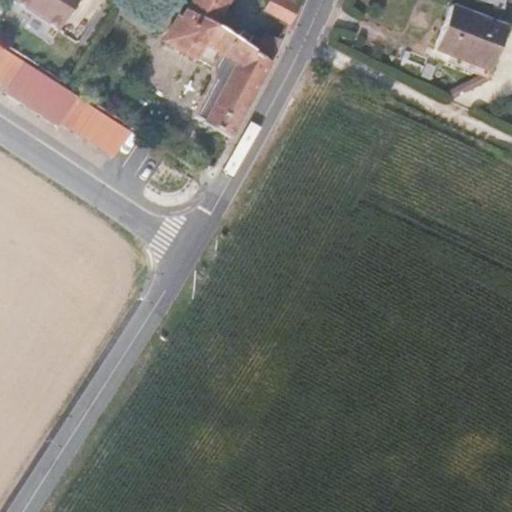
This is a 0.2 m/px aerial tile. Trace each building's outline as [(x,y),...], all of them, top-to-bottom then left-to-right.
[(10,0),(52,26),(68,0),(10,0)] [(209,26),(222,0),(183,0),(179,9),(209,26)] [(282,24),(293,2),(289,0),(261,0),(258,7),(282,24)] [(227,38),(209,26),(179,9),(174,18),(170,16),(157,39),(205,67),(205,83),(187,116),(223,139),(243,101),(263,62),(227,38)] [(487,83),(510,33),(453,9),(431,59),(487,83)] [(251,43),(232,32),(227,38),(263,62),(274,40),(256,33),(251,43)] [(0,53),(0,86),(6,90),(2,96),(55,129),(58,125),(111,160),(127,136),(0,53)]
